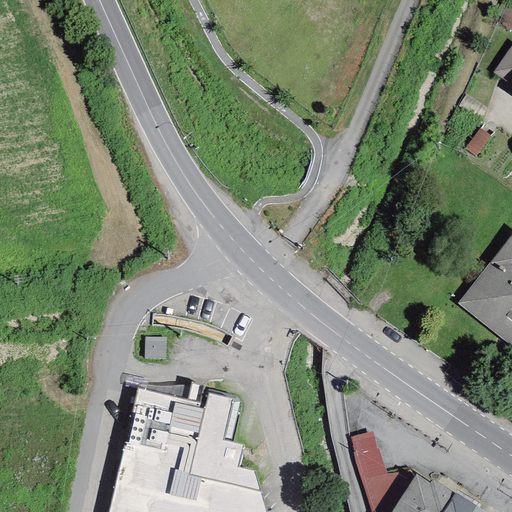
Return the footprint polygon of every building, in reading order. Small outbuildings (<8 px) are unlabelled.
[(509,31),(511,25),(511,0),(503,0),(493,19),(499,22),(498,24),(509,31)] [(511,45),(492,74),(511,87),(511,45)] [(475,157),(490,137),(479,129),(465,149),(475,157)] [(511,241),(462,304),(511,343),(511,241)] [(163,337),(142,338),(143,360),(164,358),(163,337)] [(206,407),(137,392),(109,511),(264,511),(254,476),(237,472),(242,449),(222,444),(231,404),(221,402),(207,399),(206,407)] [(375,434),(350,440),(370,511),(395,511),(416,481),(407,471),(387,476),(375,434)] [(430,494),(416,484),(397,511),(466,511),(433,490),(430,494)]
